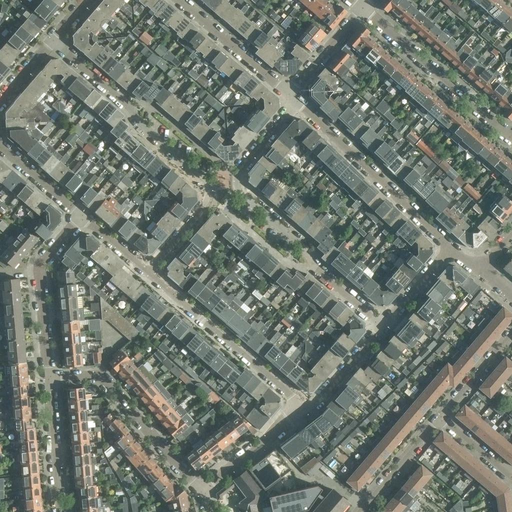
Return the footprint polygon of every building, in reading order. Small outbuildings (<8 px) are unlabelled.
[(36,7),(33,11),(46,22),(47,21),(46,21),(52,14),(40,3),(36,0),(31,0),(30,2),(36,7)] [(36,0),(40,3),(52,14),(59,6),(52,0),(51,0),(36,0)] [(114,0),(103,0),(102,1),(114,12),(118,8),(119,9),(123,12),(125,9),(121,6),(115,0),(114,0)] [(114,0),(115,0),(121,6),(125,9),(128,5),(123,1),(124,0),(114,0)] [(138,0),(133,7),(133,14),(136,11),(142,4),(145,0),(138,0)] [(142,4),(136,11),(139,14),(146,6),(150,9),(150,10),(158,0),(145,0),(142,4)] [(158,0),(150,10),(154,13),(153,15),(149,19),(152,22),(157,16),(168,4),(163,0),(162,0),(158,0)] [(209,0),(206,3),(214,10),(223,0),(209,0)] [(222,17),(232,6),(231,5),(231,6),(227,2),(228,1),(227,0),(223,0),(214,10),(221,17),(222,17)] [(260,0),(257,5),(264,10),(270,3),(266,0),(260,0)] [(300,0),(299,1),(307,8),(313,0),(300,0)] [(313,0),(307,8),(314,15),(327,1),(325,0),(313,0)] [(383,0),(379,6),(381,7),(381,9),(383,11),(385,11),(386,12),(389,10),(390,12),(400,0),(383,0)] [(400,0),(390,12),(394,15),(396,14),(399,17),(410,4),(413,0),(407,0),(407,1),(406,0),(405,0),(400,0)] [(478,5),(486,12),(496,0),(495,0),(482,0),(478,5)] [(495,0),(496,0),(486,12),(479,20),(482,23),(490,15),(494,19),(506,6),(505,5),(505,3),(502,1),(500,1),(498,0),(495,0)] [(96,9),(111,23),(114,20),(110,16),(114,12),(102,1),(96,9)] [(327,1),(314,15),(322,22),(335,7),(331,4),(330,4),(327,1)] [(461,10),(453,3),(449,7),(457,14),(461,10)] [(164,24),(176,11),(168,4),(157,16),(162,20),(160,21),(164,24)] [(410,4),(399,17),(400,18),(399,20),(402,22),(404,21),(406,24),(418,11),(410,4)] [(229,23),(240,11),(236,8),(235,9),(232,6),(222,17),(229,23)] [(240,11),(229,23),(237,30),(246,18),(242,15),(243,14),(247,9),(244,6),(240,11)] [(335,7),(322,22),(329,28),(332,30),(346,12),(345,11),(345,9),(342,7),(341,7),(339,6),(337,9),(335,7)] [(414,31),(426,18),(434,9),(431,6),(429,9),(423,15),(418,11),(406,24),(407,25),(408,26),(410,28),(411,28),(414,31)] [(494,19),(492,21),(500,28),(502,26),(511,14),(511,9),(510,8),(509,8),(506,6),(494,19)] [(299,12),(294,7),(288,14),(293,18),(299,12)] [(22,8),(19,11),(40,29),(46,22),(33,11),(30,15),(22,8)] [(96,9),(89,17),(102,28),(104,30),(108,26),(111,23),(96,9)] [(125,9),(123,12),(129,17),(131,14),(125,9)] [(452,19),(455,16),(447,9),(445,12),(452,19)] [(461,10),(457,14),(464,20),(468,16),(461,10)] [(24,23),(21,26),(33,36),(40,29),(19,11),(16,14),(24,22),(24,23)] [(173,29),(183,17),(176,11),(164,24),(162,27),(169,34),(173,29)] [(422,37),(434,25),(442,16),(439,13),(431,22),(426,18),(414,31),(415,31),(415,33),(417,35),(419,35),(422,37)] [(511,14),(502,26),(509,31),(511,28),(511,14)] [(102,28),(89,17),(83,24),(83,25),(90,31),(93,34),(94,35),(98,30),(100,31),(102,28)] [(179,37),(190,24),(183,17),(173,29),(177,33),(176,34),(179,37)] [(280,25),(284,29),(291,20),(287,17),(283,22),(280,25)] [(246,18),(237,30),(244,36),(255,24),(252,21),(251,22),(246,18)] [(255,24),(244,36),(252,43),(262,31),(258,28),(258,27),(262,22),(259,19),(255,24)] [(312,23),(305,31),(318,43),(319,42),(321,42),(323,40),(322,38),(326,34),(323,31),(321,30),(318,28),(314,24),(312,23)] [(179,37),(177,40),(184,46),(188,42),(198,30),(190,24),(179,37)] [(73,36),(74,40),(80,39),(88,39),(88,35),(90,31),(83,25),(79,29),(73,36)] [(430,44),(442,32),(434,25),(422,37),(423,38),(423,40),(425,42),(427,41),(430,44)] [(33,36),(21,26),(20,26),(17,30),(13,27),(11,30),(14,33),(27,44),(33,36)] [(252,43),(259,49),(266,42),(270,37),(277,29),(274,26),(267,34),(266,35),(262,31),(252,43)] [(347,42),(349,44),(354,48),(356,50),(369,36),(367,35),(369,33),(367,31),(367,29),(365,27),(363,28),(361,26),(347,42)] [(438,51),(451,37),(457,29),(454,26),(448,32),(444,29),(442,32),(430,44),(431,45),(431,47),(433,49),(435,48),(438,51)] [(132,32),(139,38),(143,34),(135,28),(132,32)] [(27,44),(14,33),(11,30),(5,38),(8,40),(20,51),(27,44)] [(198,30),(188,42),(188,43),(189,42),(192,45),(189,49),(192,52),(195,50),(206,37),(198,30)] [(305,31),(297,40),(304,46),(311,51),(314,47),(316,48),(318,46),(318,44),(318,43),(305,31)] [(483,31),(480,34),(488,41),(491,38),(483,31)] [(144,32),(143,34),(139,38),(146,44),(151,39),(144,32)] [(466,42),(469,45),(477,35),(474,32),(466,42)] [(369,36),(356,50),(365,57),(376,44),(372,41),(372,39),(369,36)] [(203,55),(213,43),(206,37),(195,50),(192,52),(196,55),(199,51),(203,55)] [(259,49),(256,53),(264,60),(280,40),(276,37),(270,45),(266,42),(259,49)] [(454,50),(461,41),(458,39),(456,42),(451,37),(438,51),(439,52),(439,54),(441,55),(442,55),(448,60),(455,52),(454,50)] [(491,38),(488,41),(495,47),(498,43),(491,38)] [(80,39),(74,40),(74,44),(80,50),(81,49),(85,53),(92,46),(88,44),(88,39),(80,39)] [(0,47),(1,48),(13,59),(20,51),(8,40),(4,45),(0,41),(0,47)] [(280,40),(264,60),(271,67),(273,65),(279,58),(284,51),(284,48),(282,45),(284,43),(280,40)] [(294,57),(301,63),(302,63),(309,55),(300,48),(292,41),(289,45),(294,49),(290,53),(292,55),(294,57)] [(92,46),(85,53),(93,61),(103,49),(104,48),(100,45),(99,46),(95,43),(95,42),(94,43),(92,46)] [(455,52),(448,60),(453,64),(453,66),(455,68),(457,67),(457,68),(468,55),(464,51),(469,45),(466,42),(456,53),(455,52)] [(211,62),(221,50),(214,44),(214,43),(213,43),(203,55),(197,62),(200,65),(206,58),(211,62)] [(506,50),(498,43),(495,47),(502,53),(506,50)] [(376,44),(365,57),(373,64),(384,51),(380,48),(380,46),(378,44),(376,45),(376,44)] [(103,49),(93,61),(100,67),(114,52),(110,49),(106,45),(104,48),(103,49)] [(161,57),(167,51),(159,45),(157,47),(154,51),(161,57)] [(481,48),(477,45),(471,52),(475,55),(481,48)] [(341,50),(342,51),(342,50),(346,54),(346,53),(350,57),(352,53),(346,48),(344,46),(341,50)] [(0,61),(10,71),(11,70),(7,66),(13,59),(1,48),(0,47),(0,61)] [(148,50),(144,47),(140,52),(143,55),(148,50)] [(221,50),(211,62),(215,65),(214,67),(217,69),(228,56),(221,50)] [(335,58),(349,71),(353,66),(355,68),(358,64),(356,63),(355,61),(351,58),(350,57),(346,53),(346,54),(342,50),(342,51),(339,54),(337,54),(335,56),(336,58),(335,58)] [(174,58),(167,51),(161,57),(162,58),(170,62),(174,58)] [(384,51),(373,64),(376,68),(373,71),(377,74),(380,71),(391,58),(388,55),(388,53),(386,51),(384,52),(384,51)] [(114,52),(100,67),(108,74),(118,62),(113,59),(114,57),(117,55),(114,52)] [(160,60),(152,54),(148,59),(155,65),(160,60)] [(465,75),(476,62),(468,55),(457,68),(460,71),(461,73),(463,75),(465,74),(465,75)] [(228,56),(217,69),(211,78),(214,80),(219,74),(223,77),(226,75),(236,63),(228,56)] [(476,62),(465,75),(468,77),(468,79),(470,81),(472,81),(473,81),(484,68),(480,65),(485,60),(481,56),(476,62)] [(291,60),(287,60),(288,74),(292,74),(298,68),(297,67),(301,63),(294,57),(291,60)] [(176,67),(179,63),(174,58),(171,62),(176,67)] [(279,58),(273,65),(277,69),(284,75),(288,74),(287,60),(282,60),(279,58)] [(331,63),(328,67),(332,70),(342,79),(344,80),(347,77),(345,75),(349,71),(335,58),(335,59),(333,59),(331,61),(331,63)] [(392,58),(391,58),(380,71),(388,77),(399,65),(395,62),(396,60),(394,58),(392,58)] [(56,74),(56,60),(51,60),(51,59),(45,66),(46,66),(42,71),(49,77),(52,74),(56,74)] [(59,60),(56,60),(56,74),(61,73),(64,76),(70,69),(65,65),(66,65),(59,59),(59,60)] [(491,67),(496,61),(493,59),(488,65),(491,67)] [(0,74),(4,78),(10,71),(0,61),(0,74)] [(118,62),(108,74),(116,80),(126,68),(127,68),(129,65),(125,62),(122,66),(118,62)] [(218,99),(232,83),(244,70),(236,63),(226,75),(230,78),(215,96),(218,99)] [(399,65),(383,83),(387,86),(384,89),(388,92),(395,84),(407,71),(403,69),(403,67),(401,65),(399,65)] [(126,68),(116,80),(123,86),(133,75),(129,72),(130,70),(127,68),(126,68)] [(166,74),(170,77),(176,71),(172,68),(166,74)] [(484,68),(473,81),(476,84),(476,86),(478,88),(480,87),(481,88),(492,76),(484,68)] [(61,80),(60,81),(65,85),(63,86),(66,89),(78,75),(70,69),(61,80)] [(142,81),(146,75),(138,69),(133,75),(123,86),(131,93),(142,81)] [(187,73),(195,80),(199,76),(191,69),(188,73),(187,73)] [(318,77),(326,83),(329,87),(330,88),(335,91),(338,87),(333,84),(337,79),(329,73),(325,69),(318,77)] [(241,88),(251,76),(244,70),(232,83),(218,99),(222,103),(224,100),(234,88),(238,91),(241,88)] [(42,71),(35,79),(48,90),(50,87),(49,86),(53,81),(52,81),(53,80),(52,80),(42,71)] [(373,71),(368,78),(371,81),(377,74),(373,71)] [(407,71),(395,84),(403,91),(415,78),(411,76),(411,73),(409,72),(407,72),(407,71)] [(142,81),(131,93),(138,100),(141,96),(148,88),(151,85),(147,82),(153,75),(149,72),(146,75),(142,81)] [(80,89),(86,82),(78,75),(66,89),(67,89),(65,92),(72,98),(75,95),(80,89)] [(205,83),(206,81),(200,75),(199,76),(195,80),(202,86),(205,83)] [(258,82),(251,76),(241,88),(238,91),(242,95),(240,97),(243,100),(245,98),(248,95),(247,95),(258,82)] [(492,76),(481,88),(484,91),(484,93),(486,95),(488,94),(488,95),(500,82),(492,76)] [(309,88),(309,92),(323,92),(323,91),(323,86),(326,83),(318,77),(308,88),(309,88)] [(347,77),(344,80),(352,87),(359,79),(357,78),(354,82),(347,77)] [(415,78),(403,91),(411,98),(422,85),(419,82),(419,80),(417,79),(415,79),(415,78)] [(35,79),(28,86),(40,96),(43,92),(44,93),(48,90),(35,79)] [(148,88),(141,96),(149,103),(152,99),(163,88),(162,87),(158,84),(155,81),(151,85),(148,88)] [(94,89),(86,82),(80,89),(75,95),(72,98),(69,102),(73,105),(79,98),(82,101),(94,89)] [(177,85),(174,82),(167,90),(171,93),(177,85)] [(247,95),(248,95),(251,98),(252,97),(256,101),(257,101),(257,100),(261,96),(267,89),(258,82),(247,95)] [(500,82),(488,95),(491,98),(491,100),(494,102),(496,102),(508,89),(500,82)] [(419,105),(431,92),(427,89),(427,88),(425,86),(423,86),(422,85),(411,98),(408,101),(416,109),(419,105)] [(28,86),(21,94),(42,111),(44,108),(36,101),(40,96),(28,86)] [(160,105),(171,93),(167,90),(166,91),(163,88),(152,99),(160,105)] [(94,89),(82,101),(86,105),(78,114),(82,117),(87,111),(101,95),(94,89)] [(200,98),(204,93),(200,89),(196,94),(200,98)] [(267,89),(261,96),(265,98),(265,103),(278,103),(277,99),(278,99),(271,93),(267,89)] [(511,92),(508,89),(496,102),(500,105),(499,107),(503,110),(510,102),(511,103),(511,101),(511,92)] [(323,92),(309,92),(309,96),(309,97),(319,107),(326,99),(329,96),(334,92),(333,91),(328,92),(327,92),(323,92)] [(367,91),(363,97),(367,101),(372,96),(367,91)] [(417,116),(421,119),(423,116),(427,112),(439,99),(435,96),(435,94),(433,92),(431,93),(431,92),(419,105),(424,109),(417,116)] [(174,95),(171,93),(160,105),(167,112),(177,100),(173,97),(174,95)] [(15,102),(27,112),(34,118),(34,119),(39,122),(54,122),(41,111),(42,111),(21,94),(15,101),(15,102)] [(101,95),(87,111),(95,118),(109,102),(101,95)] [(211,107),(211,106),(215,102),(208,95),(204,100),(211,107)] [(372,95),(372,96),(367,101),(373,106),(378,100),(372,95)] [(326,99),(319,107),(318,108),(325,115),(336,103),(341,99),(338,97),(337,96),(333,101),(329,96),(326,99)] [(336,103),(325,115),(333,122),(336,119),(344,110),(340,107),(347,99),(344,96),(342,97),(341,99),(336,103)] [(432,124),(447,107),(442,103),(443,101),(440,99),(439,99),(427,112),(423,116),(428,120),(424,124),(428,128),(432,124)] [(177,100),(167,112),(174,118),(186,105),(183,103),(182,104),(177,100)] [(510,102),(503,110),(505,111),(503,114),(505,116),(505,118),(507,119),(509,119),(510,120),(511,118),(511,101),(511,103),(510,102)] [(6,119),(6,120),(25,118),(25,119),(34,118),(27,112),(15,102),(7,111),(8,112),(7,114),(6,114),(7,119),(6,119)] [(95,118),(94,119),(102,125),(105,121),(116,109),(109,102),(95,118)] [(222,108),(215,102),(211,106),(218,112),(222,108)] [(344,110),(336,119),(343,125),(354,113),(359,109),(362,106),(358,102),(350,110),(347,107),(344,110)] [(265,108),(261,112),(268,118),(278,107),(278,106),(278,103),(265,103),(265,108)] [(186,105),(174,118),(182,125),(193,113),(188,110),(189,108),(186,105)] [(444,127),(456,114),(455,113),(455,112),(453,110),(451,110),(447,107),(432,124),(437,127),(440,123),(444,127)] [(201,119),(205,114),(197,108),(192,113),(193,113),(182,125),(190,132),(201,119)] [(252,112),(249,115),(261,126),(268,118),(261,112),(258,109),(257,108),(257,109),(253,113),(252,112)] [(124,115),(116,109),(102,125),(97,131),(96,132),(100,135),(105,130),(108,133),(120,119),(124,115)] [(354,113),(343,125),(350,132),(362,120),(358,117),(363,113),(359,109),(354,113)] [(387,110),(383,114),(391,121),(395,117),(387,110)] [(247,119),(244,124),(255,134),(261,126),(249,115),(246,113),(243,115),(247,119)] [(61,114),(56,119),(63,124),(67,119),(61,114)] [(456,114),(444,127),(452,134),(464,121),(462,120),(462,118),(460,117),(459,117),(456,114)] [(402,124),(395,117),(391,121),(389,124),(396,131),(402,124)] [(25,118),(6,120),(7,124),(6,125),(7,131),(20,130),(34,129),(34,128),(34,119),(34,118),(25,119),(25,118)] [(358,139),(374,122),(370,118),(365,124),(362,120),(350,132),(358,139)] [(128,126),(120,119),(108,133),(103,139),(107,143),(112,138),(115,141),(124,130),(128,126)] [(208,126),(203,123),(204,122),(201,119),(190,132),(197,138),(208,126)] [(294,120),(285,131),(292,137),(294,135),(297,135),(298,120),(294,120)] [(298,120),(297,135),(302,135),(305,138),(312,130),(302,120),(302,121),(298,120)] [(460,140),(471,128),(470,127),(470,125),(468,123),(467,124),(464,121),(452,134),(449,137),(457,144),(460,140)] [(39,122),(39,125),(45,125),(41,130),(39,132),(43,135),(52,124),(51,122),(39,122)] [(373,131),(379,126),(374,122),(358,139),(365,146),(376,134),(373,131)] [(404,122),(402,124),(396,131),(400,135),(408,127),(404,122)] [(85,131),(77,124),(71,131),(79,137),(85,131)] [(232,127),(233,128),(236,130),(248,141),(255,134),(244,124),(240,128),(235,124),(235,125),(232,127)] [(208,126),(197,138),(205,145),(216,132),(213,129),(212,130),(208,126)] [(20,130),(7,131),(8,136),(9,136),(10,137),(9,138),(19,146),(26,138),(28,136),(35,128),(34,128),(34,129),(20,130)] [(26,138),(19,146),(26,153),(37,141),(43,135),(35,128),(26,138)] [(376,134),(365,146),(372,153),(383,141),(379,137),(385,131),(382,128),(376,134)] [(468,147),(479,135),(478,134),(478,132),(476,130),(474,130),(471,128),(460,140),(457,144),(465,151),(468,147)] [(124,130),(115,141),(109,148),(116,154),(121,149),(131,136),(124,130)] [(234,135),(231,139),(230,139),(234,142),(241,149),(242,149),(248,141),(236,130),(233,134),(234,135)] [(278,138),(277,139),(290,149),(296,142),(292,138),(292,137),(285,131),(284,131),(284,130),(278,138)] [(312,130),(305,138),(301,142),(308,149),(320,137),(319,137),(312,130)] [(71,146),(75,142),(78,138),(79,137),(71,131),(64,139),(71,146)] [(400,135),(396,131),(392,135),(398,140),(402,136),(400,135)] [(216,132),(205,145),(213,152),(213,151),(220,144),(222,141),(223,140),(219,136),(220,135),(216,132)] [(405,137),(413,144),(416,140),(409,133),(405,137)] [(37,141),(26,153),(27,153),(34,159),(47,144),(53,137),(50,134),(41,145),(37,142),(37,141)] [(465,151),(472,158),(476,154),(487,142),(486,141),(486,139),(484,137),(482,137),(479,135),(468,147),(465,151)] [(131,136),(121,149),(115,157),(119,160),(125,152),(128,155),(139,143),(131,136)] [(320,137),(308,149),(312,152),(307,156),(311,160),(316,156),(327,144),(320,137)] [(85,144),(83,142),(78,138),(75,142),(82,149),(86,145),(85,144)] [(284,157),(290,149),(277,139),(271,146),(284,157)] [(383,141),(372,153),(379,160),(395,143),(392,140),(387,145),(383,142),(384,141),(383,141)] [(414,145),(422,153),(426,148),(418,140),(414,145)] [(88,141),(86,144),(93,150),(96,147),(88,141)] [(232,145),(227,146),(228,160),(232,160),(238,154),(237,153),(241,149),(234,142),(232,145)] [(487,142),(476,154),(483,161),(495,148),(494,148),(494,146),(492,144),(490,144),(487,142)] [(139,143),(128,155),(125,159),(133,166),(147,150),(139,143)] [(395,143),(379,160),(386,167),(397,155),(394,152),(399,147),(398,146),(395,143)] [(47,144),(34,159),(41,166),(54,150),(47,144)] [(86,144),(86,145),(82,149),(89,155),(93,151),(94,150),(93,150),(86,144)] [(220,144),(213,151),(217,155),(224,161),(228,160),(227,146),(223,146),(220,144)] [(327,144),(316,156),(311,160),(310,162),(314,165),(319,159),(323,163),(334,151),(327,144)] [(271,146),(264,153),(277,164),(281,168),(288,160),(284,157),(271,146)] [(413,146),(406,154),(409,157),(411,156),(414,152),(416,150),(413,146)] [(426,147),(426,148),(422,153),(430,160),(434,155),(426,147)] [(495,148),(483,161),(492,168),(503,155),(502,155),(502,153),(500,151),(498,151),(495,148)] [(54,150),(41,166),(49,173),(62,157),(54,150)] [(147,150),(133,166),(141,172),(142,171),(144,169),(155,156),(147,150)] [(100,157),(93,151),(89,155),(87,158),(90,161),(94,156),(98,160),(100,157)] [(334,151),(323,163),(327,166),(323,171),(326,174),(330,169),(341,158),(334,151)] [(257,161),(266,168),(270,172),(273,169),(276,171),(277,170),(279,171),(281,168),(264,153),(257,161)] [(65,154),(62,157),(49,173),(56,179),(66,167),(63,165),(69,157),(65,154)] [(397,155),(386,167),(394,174),(405,162),(397,155)] [(434,155),(430,160),(437,166),(442,161),(434,155)] [(503,155),(492,168),(499,175),(510,162),(509,161),(510,159),(508,158),(506,158),(503,155)] [(152,175),(162,163),(155,156),(144,169),(142,171),(146,175),(139,183),(142,186),(148,179),(152,175)] [(405,162),(394,174),(401,180),(412,169),(412,168),(412,169),(409,166),(415,159),(411,156),(405,162)] [(337,176),(348,164),(341,158),(330,169),(326,174),(333,181),(337,176)] [(263,172),(266,168),(257,161),(258,162),(248,173),(249,177),(263,176),(263,172)] [(450,168),(442,161),(437,166),(445,173),(450,168)] [(66,167),(56,179),(57,180),(57,179),(64,185),(74,173),(78,169),(82,164),(79,162),(71,171),(67,167),(66,168),(66,167)] [(511,163),(510,162),(499,175),(507,181),(511,175),(511,163)] [(5,163),(0,168),(0,183),(12,170),(5,163)] [(152,175),(148,179),(156,185),(159,182),(170,169),(162,163),(152,175)] [(108,164),(106,168),(113,174),(116,170),(108,164)] [(337,176),(333,181),(340,188),(342,186),(344,183),(356,172),(348,164),(337,176)] [(408,187),(419,175),(423,172),(425,169),(421,166),(419,168),(416,165),(412,169),(401,180),(408,187)] [(450,168),(445,173),(453,180),(458,175),(450,168)] [(117,169),(113,174),(121,180),(125,176),(117,169)] [(170,169),(159,182),(163,185),(156,194),(159,197),(161,194),(167,188),(177,176),(170,169)] [(8,189),(19,176),(12,170),(0,183),(5,186),(0,191),(0,194),(2,195),(8,189)] [(356,172),(344,183),(342,186),(349,193),(352,190),(363,178),(356,172)] [(415,194),(427,182),(430,179),(423,172),(419,175),(408,187),(415,194)] [(74,173),(64,185),(72,192),(80,183),(82,180),(74,173)] [(308,180),(309,179),(302,173),(298,177),(305,183),(308,180)] [(117,185),(121,180),(113,174),(108,180),(116,186),(117,185)] [(465,182),(458,175),(453,180),(460,187),(465,182)] [(19,176),(8,189),(15,195),(26,183),(19,176)] [(80,183),(72,192),(71,192),(79,199),(89,187),(96,179),(92,176),(86,184),(82,181),(82,180),(80,183)] [(121,180),(129,187),(133,183),(125,176),(121,180)] [(177,176),(167,188),(161,194),(164,198),(170,191),(174,195),(185,182),(177,176)] [(259,191),(266,183),(269,181),(263,176),(249,177),(249,182),(248,182),(259,191)] [(267,198),(278,186),(280,182),(273,176),(269,181),(266,183),(259,191),(259,192),(267,198)] [(363,178),(352,190),(355,193),(349,200),(353,203),(359,197),(370,185),(363,178)] [(129,187),(121,180),(117,185),(125,192),(129,187)] [(427,182),(415,194),(423,201),(434,189),(439,184),(435,181),(430,186),(427,182)] [(26,182),(26,183),(15,195),(10,202),(13,205),(19,198),(23,202),(34,189),(26,182)] [(185,182),(174,195),(171,198),(182,198),(196,196),(196,193),(185,183),(185,182)] [(274,205),(285,192),(288,189),(280,182),(278,186),(267,198),(274,205)] [(325,188),(319,183),(316,186),(316,187),(322,192),(325,188)] [(434,189),(423,201),(430,208),(441,196),(438,193),(443,188),(439,184),(434,189)] [(460,190),(453,184),(451,186),(458,193),(460,190)] [(468,194),(472,189),(467,184),(462,189),(468,194)] [(370,185),(359,197),(353,203),(350,206),(355,210),(363,201),(366,204),(377,192),(370,185)] [(498,191),(494,188),(492,186),(489,189),(495,194),(498,191)] [(89,187),(79,199),(86,205),(97,193),(89,187)] [(285,192),(274,205),(282,211),(293,199),(297,194),(289,188),(288,189),(285,192)] [(34,189),(23,202),(27,206),(24,209),(28,212),(31,208),(42,196),(34,189)] [(105,200),(107,197),(100,190),(97,193),(86,205),(94,212),(105,200)] [(472,190),(468,195),(475,201),(479,196),(472,190)] [(446,191),(441,196),(430,208),(437,215),(445,206),(448,203),(445,200),(450,195),(446,191)] [(293,199),(282,211),(290,218),(301,205),(302,203),(300,200),(303,196),(299,192),(297,194),(293,199)] [(377,192),(366,204),(370,207),(364,213),(368,217),(385,199),(377,192)] [(334,194),(329,199),(331,201),(337,206),(342,201),(334,194)] [(502,194),(495,202),(507,213),(508,212),(510,212),(511,210),(511,203),(511,202),(510,201),(507,198),(502,194)] [(105,200),(94,212),(102,218),(116,202),(109,195),(107,197),(105,200)] [(142,201),(135,195),(131,199),(138,205),(142,201)] [(42,196),(31,208),(26,214),(30,217),(34,212),(39,216),(43,211),(50,203),(42,196)] [(182,202),(179,205),(188,212),(187,212),(197,201),(196,200),(196,196),(182,198),(182,202)] [(168,210),(168,209),(181,220),(188,212),(179,205),(175,201),(171,206),(163,199),(157,200),(158,200),(162,204),(168,210)] [(385,199),(368,217),(375,224),(381,218),(392,206),(385,199)] [(116,202),(102,218),(109,225),(126,205),(128,202),(125,200),(120,206),(116,202)] [(145,215),(151,207),(143,200),(143,213),(144,214),(145,215)] [(309,212),(316,203),(313,200),(306,209),(301,205),(290,218),(297,224),(309,212)] [(337,206),(331,201),(328,204),(336,211),(339,207),(337,206)] [(342,201),(337,206),(339,207),(345,212),(349,208),(342,201)] [(434,218),(441,225),(456,210),(461,205),(457,202),(449,210),(445,206),(437,215),(434,218)] [(495,202),(488,211),(497,219),(500,222),(503,218),(505,218),(507,216),(507,214),(507,213),(495,202)] [(50,203),(43,211),(45,214),(46,223),(44,225),(52,232),(61,220),(60,213),(50,203)] [(316,218),(312,215),(319,205),(316,203),(309,212),(297,224),(305,231),(316,218)] [(165,213),(162,217),(175,227),(181,220),(168,209),(168,210),(162,204),(158,208),(165,213)] [(479,214),(482,211),(475,204),(472,207),(479,214)] [(126,205),(109,225),(116,231),(130,215),(126,211),(129,208),(126,205)] [(399,213),(392,206),(381,218),(388,225),(399,213)] [(339,207),(336,211),(335,211),(342,218),(345,215),(345,214),(346,213),(345,212),(339,207)] [(456,210),(441,225),(449,232),(450,231),(461,219),(463,217),(456,210)] [(14,212),(11,216),(18,222),(22,219),(14,212)] [(127,219),(116,231),(124,238),(134,226),(144,215),(141,212),(131,223),(127,220),(127,219)] [(312,238),(324,225),(330,218),(331,216),(327,213),(324,216),(321,213),(316,218),(305,231),(312,238)] [(399,213),(388,225),(381,232),(385,236),(392,228),(395,231),(406,220),(399,213)] [(213,214),(203,225),(211,232),(215,236),(218,233),(218,229),(217,214),(213,215),(213,214)] [(220,214),(217,214),(218,229),(223,229),(225,231),(232,224),(231,224),(220,214)] [(461,219),(450,231),(458,239),(465,231),(464,230),(468,226),(465,222),(468,219),(465,216),(463,217),(461,219)] [(162,217),(156,224),(168,235),(175,227),(162,217)] [(324,225),(312,238),(319,244),(327,235),(331,231),(328,228),(334,221),(330,218),(324,225)] [(52,232),(44,225),(39,222),(36,219),(34,222),(37,225),(33,230),(45,240),(52,232)] [(356,229),(359,226),(352,219),(349,222),(356,229)] [(491,219),(487,223),(494,230),(498,226),(495,222),(491,219)] [(406,220),(395,231),(399,235),(392,243),(395,246),(396,245),(402,238),(413,227),(406,220)] [(483,220),(476,227),(486,236),(488,238),(494,230),(487,223),(483,220)] [(156,224),(149,232),(161,242),(162,242),(168,235),(156,224)] [(232,224),(225,231),(222,235),(229,242),(239,230),(232,224)] [(203,225),(196,233),(208,244),(215,236),(211,232),(203,225)] [(471,233),(472,247),(476,247),(486,236),(476,227),(474,225),(471,225),(471,233)] [(138,229),(134,226),(124,238),(132,245),(139,237),(143,233),(138,229)] [(359,226),(356,229),(363,236),(366,233),(359,226)] [(421,234),(413,227),(402,238),(396,245),(399,248),(402,248),(407,242),(410,245),(414,241),(421,234)] [(22,231),(15,238),(28,250),(37,240),(24,229),(22,231)] [(239,230),(229,242),(226,245),(230,249),(233,245),(237,249),(247,237),(239,230)] [(465,231),(458,239),(468,248),(472,247),(471,233),(467,233),(465,231)] [(149,239),(146,239),(147,253),(151,253),(161,242),(149,232),(146,235),(149,239)] [(196,233),(190,241),(202,251),(208,244),(196,233)] [(365,237),(370,243),(374,239),(368,233),(365,237)] [(85,235),(86,250),(87,255),(89,257),(100,244),(89,234),(88,235),(85,235)] [(421,234),(414,241),(417,244),(417,249),(431,249),(431,244),(432,244),(421,234)] [(81,235),(71,247),(79,254),(81,250),(86,250),(85,235),(81,235)] [(327,235),(319,244),(316,247),(324,254),(332,245),(332,246),(335,242),(328,235),(327,235)] [(142,240),(139,237),(132,245),(143,254),(147,253),(146,239),(142,240)] [(247,237),(237,249),(241,252),(237,257),(241,260),(245,255),(255,243),(247,237)] [(15,238),(8,248),(21,259),(28,250),(15,238)] [(190,241),(183,248),(195,259),(199,262),(204,266),(207,262),(199,255),(202,251),(190,241)] [(332,245),(324,254),(321,258),(329,265),(340,252),(344,247),(347,244),(343,241),(336,249),(332,246),(332,245)] [(252,262),(263,250),(255,243),(245,255),(241,260),(239,262),(247,268),(252,262)] [(100,244),(93,252),(90,256),(97,263),(108,251),(100,244)] [(64,255),(75,264),(77,265),(80,261),(85,265),(88,261),(83,257),(71,247),(64,254),(64,255)] [(340,252),(329,265),(336,271),(347,259),(352,253),(344,247),(340,252)] [(8,248),(0,256),(0,264),(4,269),(8,264),(13,268),(21,259),(8,248)] [(183,248),(176,256),(184,263),(188,267),(189,267),(193,262),(196,266),(199,262),(195,259),(183,248)] [(417,254),(415,257),(422,264),(432,253),(432,252),(431,249),(417,249),(417,254)] [(263,250),(252,262),(256,265),(251,271),(254,274),(260,268),(270,256),(263,250)] [(108,251),(97,263),(94,267),(98,271),(102,267),(105,269),(115,257),(108,251)] [(228,259),(221,253),(217,257),(224,263),(228,259)] [(404,261),(416,272),(423,264),(422,264),(415,257),(411,254),(407,258),(401,254),(399,257),(400,258),(404,261)] [(64,255),(59,261),(64,264),(65,265),(71,270),(75,264),(64,255)] [(167,267),(167,271),(182,271),(182,266),(184,263),(177,256),(167,267)] [(270,256),(260,268),(254,274),(257,277),(262,281),(267,275),(278,263),(270,256)] [(115,257),(105,269),(105,270),(101,273),(106,277),(109,273),(112,276),(120,268),(123,264),(115,257)] [(511,257),(503,268),(511,275),(511,257)] [(393,265),(397,269),(410,280),(416,272),(404,261),(400,258),(393,265)] [(347,259),(336,271),(344,278),(355,265),(347,259)] [(355,265),(344,278),(351,284),(362,272),(365,268),(358,262),(355,265)] [(278,263),(267,275),(272,279),(269,282),(272,285),(275,281),(285,269),(278,263)] [(57,272),(58,286),(75,284),(74,272),(71,270),(65,265),(64,264),(57,272)] [(391,276),(403,287),(410,280),(397,269),(394,273),(387,267),(384,265),(381,268),(391,276)] [(447,267),(437,278),(453,292),(455,290),(454,286),(453,281),(451,266),(447,267)] [(455,266),(451,266),(453,281),(454,286),(460,284),(467,276),(455,266)] [(127,274),(120,268),(109,280),(113,284),(110,288),(113,291),(127,274)] [(225,278),(226,277),(228,274),(221,268),(218,271),(225,278)] [(285,269),(275,281),(272,285),(276,288),(279,285),(282,287),(292,275),(285,269)] [(231,270),(228,274),(236,280),(236,281),(239,277),(231,270)] [(76,275),(82,280),(86,276),(79,271),(76,275)] [(182,275),(182,271),(167,271),(168,275),(167,275),(178,285),(178,286),(185,277),(182,275)] [(292,275),(282,287),(290,294),(296,286),(303,278),(296,272),(292,275)] [(362,272),(351,284),(359,291),(370,278),(362,272)] [(186,292),(197,279),(199,276),(196,273),(193,276),(189,273),(185,277),(178,286),(186,292)] [(194,298),(205,286),(209,281),(205,278),(206,276),(203,273),(199,276),(197,279),(186,292),(194,299),(194,298)] [(125,293),(135,281),(127,274),(113,291),(112,292),(115,295),(120,289),(125,293)] [(236,280),(228,274),(226,277),(233,283),(236,280)] [(303,278),(296,286),(304,293),(314,281),(307,274),(303,278)] [(236,281),(244,287),(247,282),(240,276),(239,277),(236,281)] [(384,284),(388,288),(396,295),(403,287),(391,276),(384,284)] [(464,290),(472,281),(467,276),(460,284),(459,285),(464,290)] [(83,281),(89,287),(92,284),(86,278),(83,281)] [(370,278),(359,291),(366,297),(377,285),(370,278)] [(431,286),(447,299),(447,300),(453,292),(437,278),(431,286)] [(1,280),(2,293),(19,291),(18,279),(1,280)] [(132,299),(142,287),(135,281),(125,293),(121,298),(128,304),(129,303),(132,300),(132,299)] [(201,305),(212,292),(216,287),(209,281),(205,286),(194,298),(201,305)] [(312,300),(322,287),(314,281),(304,293),(296,303),(304,309),(307,305),(312,300)] [(377,285),(366,297),(367,298),(367,297),(378,307),(379,307),(383,306),(381,291),(382,291),(382,290),(384,284),(381,281),(378,285),(377,285)] [(470,295),(478,286),(472,281),(464,290),(470,295)] [(75,284),(58,286),(59,298),(77,297),(75,284)] [(89,287),(96,293),(99,290),(92,284),(89,287)] [(209,311),(224,293),(217,286),(216,287),(212,292),(201,305),(209,311)] [(431,286),(424,293),(428,297),(440,307),(447,299),(431,286)] [(140,306),(150,294),(142,287),(132,299),(132,300),(134,301),(140,306)] [(312,300),(307,305),(315,312),(319,306),(330,294),(322,287),(312,300)] [(382,291),(381,291),(383,306),(386,306),(396,295),(388,288),(386,291),(382,291)] [(259,300),(263,295),(258,292),(255,289),(251,293),(254,296),(255,297),(258,299),(259,300)] [(104,301),(108,296),(101,290),(96,294),(99,297),(104,301)] [(19,291),(2,293),(3,305),(20,303),(19,291)] [(224,293),(209,311),(216,317),(227,305),(231,300),(234,297),(230,293),(228,296),(224,293)] [(150,294),(140,306),(143,309),(136,319),(139,321),(147,312),(157,300),(150,294)] [(330,294),(319,306),(315,312),(312,314),(317,318),(323,310),(327,313),(338,301),(330,294)] [(270,301),(263,295),(259,300),(266,306),(269,303),(270,301)] [(77,297),(59,298),(60,310),(78,309),(77,297)] [(112,308),(99,297),(99,303),(99,307),(100,311),(101,319),(107,319),(112,308)] [(224,324),(235,312),(239,307),(242,303),(234,297),(231,300),(227,305),(216,317),(224,324)] [(428,297),(421,305),(442,323),(445,319),(436,311),(440,307),(428,297)] [(272,299),(270,301),(269,303),(276,309),(280,306),(272,299)] [(157,300),(147,312),(148,313),(143,318),(147,321),(151,316),(155,319),(166,307),(165,306),(165,307),(157,300)] [(334,319),(345,307),(338,301),(327,313),(324,317),(331,323),(334,319)] [(20,303),(3,305),(4,317),(21,315),(20,303)] [(498,311),(495,315),(507,325),(511,318),(511,314),(499,304),(495,308),(498,311)] [(421,305),(415,312),(427,322),(431,318),(435,321),(434,322),(439,326),(442,323),(421,305)] [(279,312),(284,316),(288,311),(289,310),(285,306),(279,312)] [(166,307),(155,319),(152,323),(159,329),(173,313),(166,307)] [(334,319),(335,319),(342,326),(346,322),(353,314),(345,307),(334,319)] [(117,312),(112,308),(107,319),(112,323),(117,312)] [(235,312),(224,324),(231,331),(242,318),(248,311),(244,308),(238,315),(235,312)] [(460,311),(457,308),(450,316),(454,319),(460,311)] [(78,309),(60,310),(61,322),(79,320),(83,320),(82,314),(78,314),(78,309)] [(242,318),(231,331),(239,338),(239,337),(240,337),(250,325),(246,322),(250,317),(254,313),(249,309),(248,311),(242,318)] [(295,317),(288,311),(284,316),(291,322),(295,318),(295,317)] [(117,312),(112,323),(116,328),(123,317),(117,312)] [(415,312),(409,319),(424,333),(429,337),(432,334),(423,326),(427,322),(415,312)] [(173,313),(159,329),(166,336),(170,332),(181,319),(173,313)] [(353,314),(346,322),(342,326),(339,329),(349,329),(364,328),(364,324),(353,314)] [(21,315),(4,317),(5,329),(22,327),(21,315)] [(489,316),(486,320),(500,333),(507,325),(495,315),(492,319),(489,316)] [(291,322),(284,316),(280,320),(288,326),(291,322)] [(128,322),(123,317),(116,328),(121,332),(128,322)] [(79,320),(61,322),(61,327),(61,328),(61,332),(62,333),(80,332),(79,325),(88,325),(88,331),(95,330),(100,330),(99,319),(79,320)] [(181,319),(170,332),(174,336),(171,340),(174,342),(177,338),(188,326),(181,319)] [(402,327),(402,326),(414,337),(418,333),(421,336),(424,333),(409,319),(402,327)] [(485,327),(482,330),(494,340),(500,333),(486,320),(482,324),(485,327)] [(250,325),(240,337),(247,344),(257,331),(263,325),(259,321),(257,324),(254,321),(250,325)] [(254,350),(265,338),(262,335),(270,325),(266,321),(263,325),(257,331),(247,344),(254,350)] [(128,322),(121,332),(125,336),(133,326),(128,322)] [(304,324),(299,329),(307,335),(310,332),(311,332),(312,330),(304,324)] [(138,331),(133,326),(125,336),(129,340),(138,331)] [(188,326),(177,338),(174,343),(178,346),(182,342),(185,345),(196,333),(195,333),(196,332),(188,326)] [(402,326),(395,334),(411,348),(418,340),(414,337),(402,326)] [(22,327),(5,329),(6,341),(23,339),(22,327)] [(349,333),(347,336),(355,343),(364,332),(364,331),(364,328),(349,329),(349,333)] [(307,335),(299,329),(297,332),(304,339),(307,335)] [(476,332),(472,335),(487,348),(494,340),(482,330),(479,334),(476,332)] [(80,332),(62,333),(62,338),(61,339),(62,343),(63,344),(63,345),(81,344),(80,337),(84,336),(84,331),(80,332)] [(265,338),(254,350),(262,357),(281,334),(277,331),(269,341),(265,338)] [(440,334),(437,331),(432,337),(436,340),(440,334)] [(331,336),(336,340),(348,351),(355,343),(347,336),(343,332),(339,336),(335,332),(331,336)] [(196,333),(185,345),(182,349),(187,353),(185,355),(188,358),(189,356),(203,340),(196,333)] [(281,334),(262,357),(269,363),(269,364),(280,351),(277,348),(285,338),(281,334)] [(395,334),(389,341),(401,352),(405,348),(408,351),(411,348),(395,334)] [(472,342),(469,346),(480,356),(487,348),(472,335),(469,339),(472,342)] [(439,346),(442,349),(449,344),(445,340),(442,337),(439,346)] [(23,339),(6,341),(7,353),(24,351),(23,339)] [(309,343),(304,339),(305,353),(306,353),(312,346),(309,343)] [(203,340),(189,356),(193,359),(197,355),(200,358),(211,346),(203,340)] [(348,351),(336,340),(329,348),(342,358),(348,351)] [(397,357),(401,352),(389,341),(389,342),(383,349),(395,360),(399,363),(401,365),(403,362),(397,357)] [(430,351),(438,344),(433,341),(426,348),(430,351)] [(158,347),(165,353),(168,349),(161,343),(158,347)] [(80,344),(63,345),(63,349),(62,350),(63,353),(64,355),(64,356),(80,355),(82,354),(81,344),(80,344)] [(280,351),(269,364),(277,370),(288,357),(296,348),(292,345),(284,354),(280,351)] [(211,346),(200,358),(205,362),(201,366),(205,369),(208,365),(219,353),(211,346)] [(342,358),(329,348),(326,351),(319,346),(316,349),(323,355),(335,366),(342,358)] [(462,347),(459,351),(462,354),(474,364),(480,356),(469,346),(465,350),(462,347)] [(284,376),(295,364),(293,362),(300,352),(296,348),(288,357),(277,370),(284,376)] [(423,358),(430,351),(426,348),(420,355),(423,358)] [(165,353),(173,360),(176,356),(168,349),(165,353)] [(395,360),(383,349),(376,357),(388,367),(391,364),(397,369),(401,365),(399,363),(395,360)] [(114,359),(109,363),(117,371),(129,360),(123,353),(122,352),(121,352),(119,350),(112,356),(114,359)] [(474,364),(462,354),(459,351),(458,350),(451,358),(455,361),(467,371),(474,364)] [(24,351),(7,353),(8,364),(25,363),(24,351)] [(139,352),(133,356),(137,360),(142,355),(139,352)] [(160,356),(157,352),(151,356),(155,360),(160,356)] [(93,353),(93,358),(94,363),(101,363),(101,357),(100,353),(93,353)] [(215,371),(226,359),(219,353),(208,365),(198,376),(202,380),(212,368),(215,371)] [(432,353),(425,359),(429,363),(435,357),(432,353)] [(80,355),(64,356),(64,359),(62,359),(63,366),(65,366),(65,367),(66,367),(66,368),(72,368),(72,366),(82,366),(82,362),(82,354),(80,355)] [(335,366),(323,355),(316,363),(329,373),(335,366)] [(416,365),(423,358),(420,355),(413,362),(416,365)] [(173,360),(180,367),(183,363),(176,356),(173,360)] [(376,357),(370,364),(382,375),(385,378),(391,370),(388,367),(376,357)] [(505,357),(498,365),(511,376),(511,362),(507,358),(507,359),(505,357)] [(174,365),(166,358),(161,361),(169,369),(174,365)] [(316,363),(311,358),(307,362),(313,367),(310,371),(314,375),(322,381),(329,373),(316,363)] [(226,359),(215,371),(220,375),(216,380),(219,383),(223,378),(233,365),(226,359)] [(129,360),(117,371),(120,375),(120,376),(122,379),(123,379),(124,379),(137,368),(129,360)] [(447,362),(444,366),(460,379),(467,371),(455,361),(451,366),(447,362)] [(180,367),(188,373),(191,369),(192,369),(184,362),(183,363),(180,367)] [(26,364),(25,363),(8,364),(8,365),(5,365),(5,376),(9,376),(27,374),(26,369),(27,368),(27,365),(26,364)] [(137,368),(124,379),(127,383),(127,385),(129,387),(131,387),(131,388),(144,376),(149,372),(142,364),(137,368)] [(295,364),(284,376),(285,377),(285,376),(292,383),(296,379),(303,370),(296,364),(295,364)] [(359,369),(372,379),(375,382),(382,375),(370,364),(363,372),(359,369)] [(182,372),(174,365),(169,369),(177,377),(178,376),(182,372)] [(233,365),(223,378),(219,383),(223,386),(227,381),(230,384),(241,372),(233,365)] [(511,376),(498,365),(492,372),(503,382),(506,379),(509,381),(511,378),(511,376)] [(444,366),(437,373),(449,383),(453,387),(460,379),(444,366)] [(296,379),(292,383),(304,393),(304,392),(308,392),(308,386),(308,381),(307,378),(307,374),(307,368),(306,367),(303,370),(296,379)] [(241,387),(252,375),(244,368),(241,372),(230,384),(229,386),(233,389),(238,384),(239,384),(241,387)] [(195,380),(198,376),(199,376),(191,369),(188,373),(195,380)] [(359,369),(353,376),(365,387),(372,379),(359,369)] [(144,376),(131,388),(134,391),(134,393),(136,395),(138,395),(138,396),(157,379),(150,371),(144,376)] [(307,374),(307,378),(308,381),(308,386),(308,392),(312,392),(322,381),(314,375),(310,371),(307,374)] [(190,380),(182,372),(178,376),(186,383),(190,380)] [(492,372),(485,380),(500,392),(503,389),(500,386),(503,382),(492,372)] [(431,375),(428,379),(442,391),(449,383),(437,373),(434,377),(431,375)] [(5,376),(6,387),(8,387),(10,387),(27,385),(27,380),(28,379),(28,376),(27,375),(27,374),(9,376),(5,376)] [(252,375),(241,387),(245,390),(238,398),(242,401),(249,393),(259,381),(252,375)] [(365,387),(353,376),(346,384),(358,394),(361,391),(368,396),(371,392),(365,387)] [(215,381),(210,378),(209,380),(206,383),(213,389),(217,385),(214,383),(215,381)] [(157,379),(138,396),(139,396),(139,398),(141,400),(143,401),(145,404),(164,387),(157,379)] [(427,385),(424,389),(435,399),(442,391),(428,379),(424,383),(427,385)] [(190,380),(186,383),(184,385),(191,393),(198,388),(203,384),(196,384),(194,385),(190,380)] [(485,380),(479,388),(481,389),(480,390),(489,398),(493,394),(496,396),(500,392),(485,380)] [(259,381),(249,393),(242,401),(246,405),(253,397),(257,400),(261,396),(267,388),(259,381)] [(385,391),(388,393),(392,389),(386,383),(382,388),(385,391)] [(211,391),(203,384),(198,388),(207,395),(211,391)] [(358,394),(346,384),(339,392),(351,402),(358,394)] [(27,385),(10,387),(8,387),(8,390),(9,390),(11,390),(11,398),(28,396),(28,395),(29,394),(29,391),(28,390),(27,385)] [(164,387),(145,404),(146,405),(146,406),(148,409),(150,409),(152,411),(169,396),(170,394),(164,387)] [(74,388),(68,388),(68,390),(67,390),(68,401),(85,400),(92,399),(92,395),(85,395),(84,391),(84,389),(74,389),(74,388)] [(267,388),(261,396),(264,398),(264,403),(278,402),(278,399),(279,398),(267,388)] [(417,390),(414,394),(429,406),(435,399),(424,389),(421,393),(417,390)] [(221,395),(224,398),(224,399),(228,402),(233,397),(225,390),(221,395)] [(220,399),(211,391),(207,395),(206,396),(214,404),(220,399)] [(381,400),(388,393),(385,391),(378,397),(381,400)] [(339,392),(333,399),(345,410),(351,402),(339,392)] [(414,401),(411,405),(422,414),(429,406),(414,394),(411,398),(414,401)] [(28,396),(11,398),(12,409),(29,407),(29,406),(30,405),(30,402),(29,401),(28,396)] [(169,396),(152,411),(153,413),(153,415),(155,417),(157,417),(159,419),(172,408),(176,404),(169,396)] [(333,399),(326,407),(338,417),(345,410),(333,399)] [(85,400),(68,401),(67,403),(68,406),(69,407),(69,412),(86,410),(85,400)] [(218,411),(225,404),(221,401),(214,407),(218,411)] [(257,404),(255,405),(262,411),(269,417),(279,406),(278,402),(264,403),(261,405),(260,406),(257,404)] [(466,406),(464,405),(455,416),(463,422),(472,411),(475,408),(475,407),(471,404),(468,408),(466,406)] [(255,405),(252,410),(266,421),(269,417),(262,411),(255,405)] [(405,406),(401,410),(416,422),(422,414),(411,405),(408,408),(405,406)] [(29,407),(12,409),(13,420),(30,418),(30,417),(31,416),(31,413),(30,412),(29,407)] [(320,414),(332,425),(336,428),(342,421),(338,417),(326,407),(320,414)] [(172,408),(159,419),(161,421),(161,423),(162,425),(164,426),(167,429),(180,417),(172,408)] [(472,411),(463,422),(470,429),(480,418),(476,415),(479,411),(475,408),(472,411)] [(86,410),(69,412),(68,414),(69,417),(70,418),(70,423),(80,422),(99,420),(100,418),(100,415),(87,417),(86,410)] [(252,410),(248,414),(262,425),(266,421),(252,410)] [(401,416),(398,420),(409,429),(416,422),(401,410),(398,413),(401,416)] [(365,419),(369,422),(376,414),(373,411),(365,419)] [(186,412),(180,417),(167,429),(174,437),(181,432),(188,425),(193,421),(186,412)] [(116,419),(110,413),(102,420),(101,422),(102,429),(107,425),(114,433),(110,436),(114,441),(122,435),(123,436),(127,432),(129,431),(117,418),(116,419)] [(208,413),(199,420),(202,424),(210,417),(208,413)] [(248,414),(245,418),(259,429),(262,425),(248,414)] [(320,414),(312,420),(325,437),(329,434),(325,430),(332,425),(320,414)] [(235,416),(228,421),(239,435),(247,428),(237,415),(235,416)] [(30,418),(13,420),(14,431),(15,431),(25,431),(25,429),(34,428),(33,424),(32,423),(31,423),(30,418)] [(480,418),(470,429),(477,435),(490,421),(486,418),(483,421),(480,418)] [(359,425),(363,428),(369,422),(365,419),(359,425)] [(312,420),(303,426),(313,439),(320,448),(324,445),(317,436),(322,433),(312,420)] [(348,426),(352,429),(358,423),(354,420),(348,426)] [(392,421),(388,425),(403,437),(409,429),(398,420),(394,423),(392,421)] [(80,422),(70,423),(69,424),(69,428),(71,429),(71,433),(88,432),(91,432),(90,427),(88,428),(87,421),(80,422)] [(228,421),(219,428),(230,442),(234,438),(235,439),(238,437),(238,435),(239,435),(228,421)] [(490,421),(477,435),(485,442),(494,430),(491,427),(493,424),(490,421)] [(188,425),(181,432),(185,436),(185,437),(193,431),(188,425)] [(350,429),(347,425),(340,432),(344,436),(350,429)] [(388,431),(385,435),(396,444),(403,437),(388,425),(385,429),(388,431)] [(319,447),(313,439),(303,426),(295,433),(305,446),(309,442),(316,450),(319,447)] [(25,431),(15,431),(15,435),(17,435),(18,441),(35,440),(35,439),(36,438),(36,434),(35,433),(34,429),(34,428),(25,429),(25,431)] [(219,428),(211,435),(221,448),(225,445),(227,445),(229,444),(229,442),(230,442),(219,428)] [(494,430),(485,442),(492,448),(505,434),(501,430),(498,434),(494,430)] [(344,436),(338,431),(334,434),(340,440),(344,436)] [(442,431),(433,442),(432,442),(436,446),(433,449),(437,452),(449,438),(442,431)] [(88,432),(71,433),(71,434),(70,436),(70,439),(71,440),(72,444),(89,443),(88,432)] [(123,436),(122,435),(114,441),(113,442),(121,452),(134,441),(134,440),(134,438),(131,436),(130,435),(127,432),(123,436)] [(174,437),(172,439),(176,443),(179,440),(180,441),(185,436),(181,432),(174,437)] [(295,433),(279,446),(290,458),(305,446),(295,433)] [(505,434),(492,448),(500,454),(509,443),(506,440),(508,437),(505,434)] [(221,448),(211,435),(202,442),(212,455),(213,454),(215,455),(217,453),(217,451),(221,448)] [(378,436),(375,440),(390,452),(396,444),(385,435),(382,439),(378,436)] [(457,444),(449,438),(437,452),(441,456),(444,452),(447,455),(457,444)] [(35,440),(18,441),(15,442),(15,446),(18,446),(19,452),(36,451),(36,450),(37,449),(37,445),(36,444),(35,440)] [(375,447),(372,450),(383,459),(390,452),(375,440),(371,444),(375,447)] [(134,441),(121,452),(116,456),(119,459),(124,455),(128,460),(141,449),(141,448),(141,446),(138,444),(137,443),(134,441)] [(202,442),(194,448),(204,462),(205,461),(206,462),(209,460),(209,458),(212,455),(202,442)] [(89,443),(72,444),(71,446),(71,449),(72,450),(73,455),(90,454),(89,443)] [(511,445),(509,443),(500,454),(507,461),(511,455),(511,445)] [(457,444),(447,455),(451,458),(448,462),(452,465),(464,451),(457,444)] [(109,446),(103,451),(108,457),(114,452),(109,446)] [(194,448),(184,456),(195,469),(196,468),(198,468),(200,466),(200,465),(204,462),(194,448)] [(141,449),(128,460),(136,468),(149,457),(148,456),(148,454),(146,452),(144,452),(141,449)] [(291,470),(276,450),(275,449),(248,469),(248,470),(250,472),(248,474),(262,492),(291,470)] [(365,451),(363,455),(377,467),(383,459),(372,450),(368,454),(365,451)] [(36,451),(19,452),(20,464),(37,462),(37,461),(38,460),(37,457),(37,455),(36,451)] [(464,451),(452,465),(456,468),(458,465),(462,468),(472,457),(464,451)] [(325,464),(325,463),(332,456),(330,453),(322,461),(325,464)] [(90,454),(73,455),(72,457),(72,460),(73,461),(74,466),(91,465),(96,464),(95,459),(90,459),(90,454)] [(362,462),(359,465),(370,474),(377,467),(363,455),(359,459),(362,462)] [(149,457),(136,468),(143,476),(156,465),(155,464),(155,463),(153,460),(152,460),(149,457)] [(472,457),(462,468),(466,471),(463,475),(467,478),(479,464),(472,457)] [(37,466),(37,462),(20,464),(13,464),(13,469),(20,468),(21,478),(38,476),(38,472),(39,471),(38,467),(37,466)] [(313,468),(307,474),(310,477),(321,465),(319,462),(313,468)] [(479,464),(467,478),(471,481),(473,478),(477,481),(487,470),(479,464)] [(91,465),(74,466),(73,468),(73,471),(74,472),(75,477),(92,475),(91,465)] [(150,485),(163,473),(163,471),(161,469),(159,468),(156,465),(143,476),(150,485)] [(322,465),(320,468),(326,473),(332,479),(335,476),(328,470),(322,465)] [(353,467),(350,470),(364,482),(370,474),(359,465),(355,469),(353,467)] [(421,465),(414,473),(428,485),(432,481),(428,479),(432,474),(428,471),(421,465)] [(115,472),(120,481),(123,479),(118,469),(115,472)] [(347,479),(346,481),(357,490),(364,482),(350,470),(346,474),(349,477),(347,479)] [(487,470),(477,481),(481,484),(478,487),(482,490),(494,476),(487,470)] [(339,511),(348,503),(332,489),(325,498),(323,500),(313,511),(262,511),(262,509),(266,508),(264,497),(265,496),(246,471),(216,494),(218,501),(222,499),(222,496),(236,485),(246,499),(237,506),(241,511),(339,511)] [(150,485),(157,493),(170,482),(170,481),(170,479),(168,477),(166,476),(163,473),(150,485)] [(428,485),(414,473),(408,480),(419,490),(422,486),(425,489),(428,485)] [(92,475),(75,477),(74,479),(74,482),(75,483),(76,488),(85,488),(85,486),(92,485),(92,475)] [(120,481),(126,491),(130,488),(130,487),(126,482),(130,478),(127,475),(123,479),(120,481)] [(39,482),(40,481),(39,478),(38,477),(38,476),(21,478),(22,484),(17,484),(18,489),(22,488),(39,487),(39,482)] [(494,476),(482,490),(486,494),(488,491),(494,496),(508,488),(494,476)] [(419,490),(408,480),(401,488),(415,501),(419,497),(415,494),(419,490)] [(455,492),(458,488),(461,484),(458,481),(454,485),(453,484),(450,487),(455,492)] [(169,501),(184,497),(186,495),(178,485),(175,487),(170,482),(157,493),(165,502),(169,501)] [(85,488),(76,488),(76,492),(77,494),(79,494),(79,498),(96,497),(95,485),(92,485),(85,486),(85,488)] [(271,511),(296,511),(304,510),(306,511),(310,511),(307,509),(317,496),(323,500),(325,498),(318,494),(322,489),(317,486),(268,497),(271,511)] [(39,487),(22,488),(23,500),(40,498),(40,493),(41,492),(40,489),(39,488),(39,487)] [(126,491),(130,499),(134,496),(130,488),(126,491)] [(401,488),(395,496),(409,508),(415,501),(401,488)] [(492,502),(493,507),(511,504),(510,494),(509,490),(508,488),(494,496),(495,497),(496,501),(492,502)] [(148,497),(143,490),(140,492),(145,500),(148,497)] [(101,496),(96,497),(79,498),(79,499),(78,501),(78,503),(80,505),(80,510),(104,508),(109,508),(109,505),(108,504),(102,504),(101,496)] [(395,496),(387,504),(396,511),(405,511),(409,508),(395,496)] [(184,497),(169,501),(172,511),(188,507),(188,506),(189,505),(188,502),(186,501),(186,499),(184,497)] [(40,498),(23,500),(24,511),(41,509),(40,504),(41,503),(41,500),(40,499),(40,498)] [(462,502),(460,499),(452,507),(457,511),(458,511),(462,511),(462,506),(463,506),(463,502),(462,502)] [(130,506),(132,511),(133,511),(139,510),(137,503),(130,506)]
